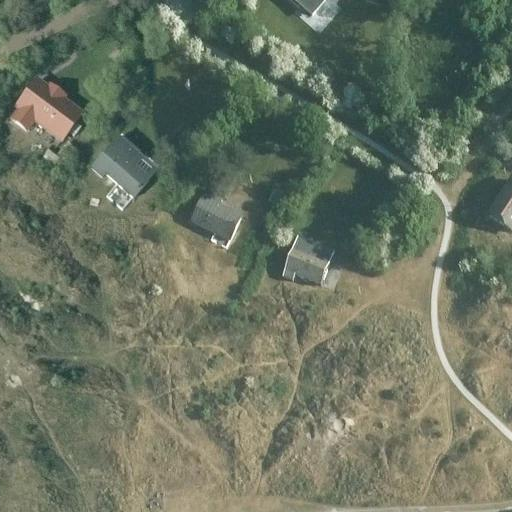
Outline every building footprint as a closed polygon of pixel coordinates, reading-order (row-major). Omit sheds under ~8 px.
[(285,0),(297,10),(299,7),(311,17),(326,0),(285,0)] [(47,89),(36,80),(13,111),(16,113),(9,123),(27,136),(34,127),(61,147),(69,136),(76,127),(84,116),(65,102),(67,100),(48,87),(47,89)] [(114,119),(105,114),(99,125),(108,130),(114,119)] [(76,127),(69,136),(73,140),(81,131),(76,127)] [(101,158),(91,171),(102,180),(105,176),(133,201),(148,184),(133,171),(142,162),(118,141),(103,159),(101,158)] [(511,234),(511,182),(489,219),(511,234)] [(207,192),(191,224),(229,243),(240,220),(217,209),(222,199),(207,192)] [(288,200),(274,192),(267,204),(281,212),(288,200)] [(292,282),(294,277),(320,287),(329,267),(293,252),(283,279),(292,282)]
